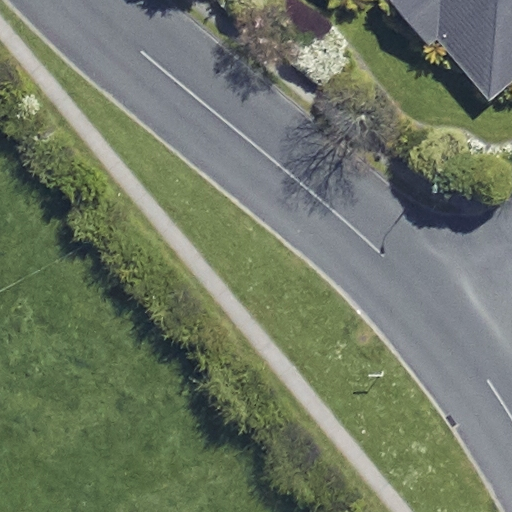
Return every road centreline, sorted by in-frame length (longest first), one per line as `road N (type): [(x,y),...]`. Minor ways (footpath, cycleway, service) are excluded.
road 1 (residential): [(86,0),(445,310)]
road 2 (residential): [(445,310),(511,418)]
